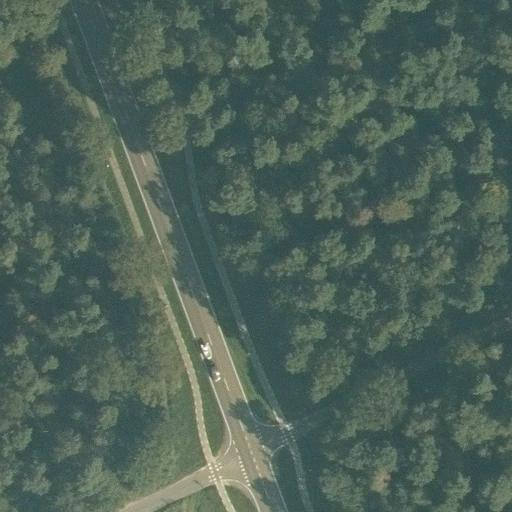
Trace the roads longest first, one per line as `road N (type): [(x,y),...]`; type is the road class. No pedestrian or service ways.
road 1 (primary): [(250,453),(82,0)]
road 2 (unclassified): [(250,453),(511,331)]
road 3 (unclassified): [(141,511),(250,453)]
